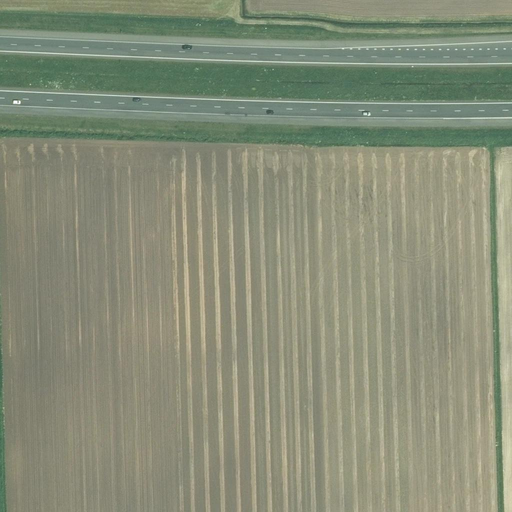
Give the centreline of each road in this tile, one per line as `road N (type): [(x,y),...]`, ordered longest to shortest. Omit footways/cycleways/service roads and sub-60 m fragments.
road 1 (motorway): [(511,57),(0,44)]
road 2 (motorway): [(0,98),(511,110)]
